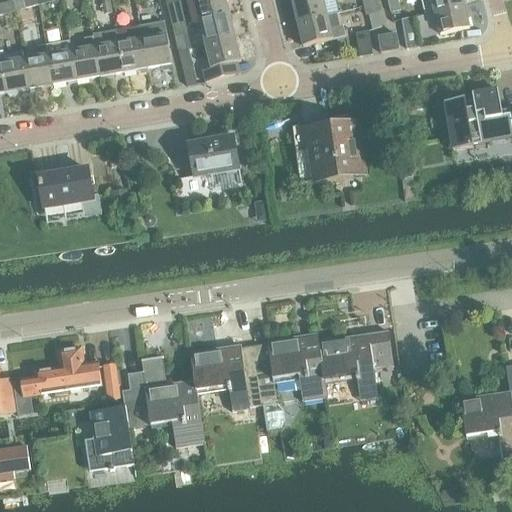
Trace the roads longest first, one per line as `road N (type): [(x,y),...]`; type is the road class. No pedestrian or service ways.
road 1 (tertiary): [(0,327),(511,251)]
road 2 (residential): [(0,139),(285,90)]
road 3 (residential): [(285,90),(508,51)]
